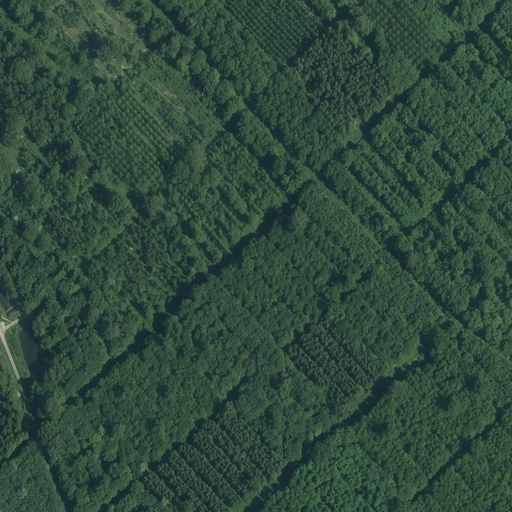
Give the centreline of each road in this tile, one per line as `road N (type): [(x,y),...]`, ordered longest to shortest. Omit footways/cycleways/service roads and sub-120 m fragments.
road 1 (track): [(360,0),(53,295),(0,330)]
road 2 (track): [(441,314),(151,0)]
road 3 (track): [(65,511),(0,331)]
